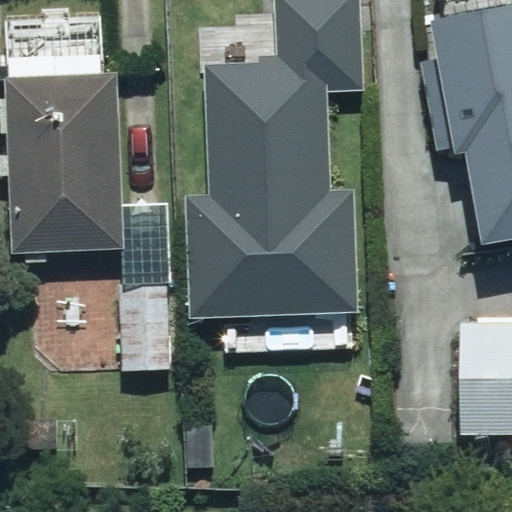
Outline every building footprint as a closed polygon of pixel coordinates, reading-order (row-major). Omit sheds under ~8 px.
[(197,198),(202,310),(371,302),(365,184),(341,185),(337,88),(382,86),(377,0),(288,0),(291,49),(220,53),(228,196),(197,198)] [(483,243),(511,237),(511,7),(433,21),(439,59),(422,62),(438,154),(466,149),(483,243)] [(17,17),(25,245),(140,242),(135,70),(112,71),(110,14),(17,17)] [(179,278),(128,279),(130,370),(181,369),(179,278)] [(511,325),(461,325),(461,434),(511,433),(511,325)] [(226,415),(191,415),(191,466),(226,466),(226,415)]
